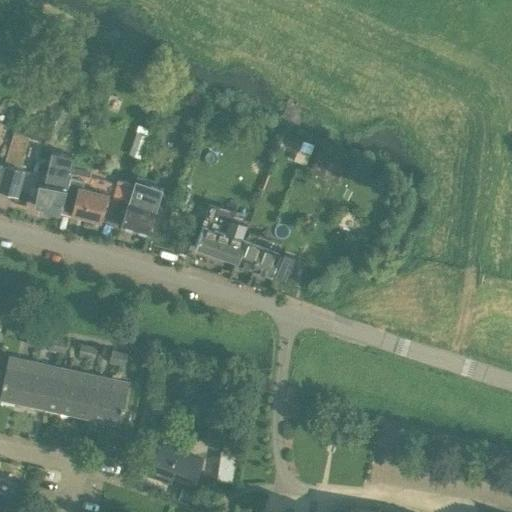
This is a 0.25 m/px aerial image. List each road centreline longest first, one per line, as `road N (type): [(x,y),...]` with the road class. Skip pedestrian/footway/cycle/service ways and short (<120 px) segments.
road 1 (unclassified): [(511,386),(0,230)]
road 2 (track): [(453,367),(478,272),(484,109),(261,0)]
road 3 (residential): [(67,510),(76,465),(0,449)]
